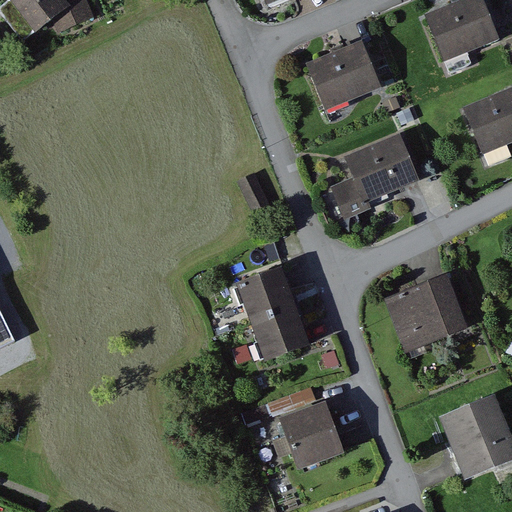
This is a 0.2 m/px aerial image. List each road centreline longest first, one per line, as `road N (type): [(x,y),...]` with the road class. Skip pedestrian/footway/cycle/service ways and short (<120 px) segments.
road 1 (residential): [(330,283),(239,57)]
road 2 (residential): [(414,511),(330,283)]
road 3 (residential): [(330,283),(511,198)]
road 4 (residential): [(383,0),(239,57)]
